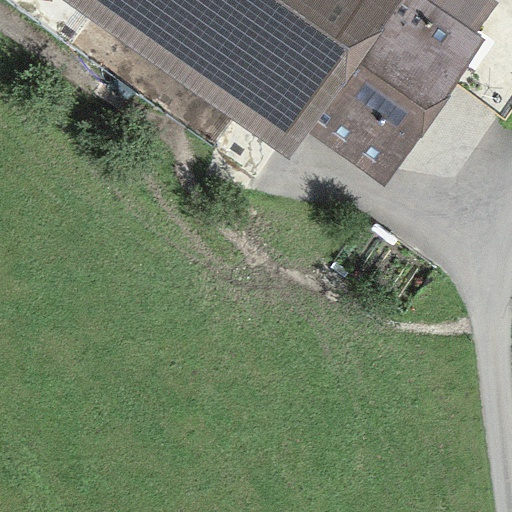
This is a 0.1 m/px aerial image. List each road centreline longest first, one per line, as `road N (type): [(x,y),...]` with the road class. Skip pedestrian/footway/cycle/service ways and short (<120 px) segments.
road 1 (residential): [(511,504),(496,298),(511,228)]
road 2 (unknown): [(292,194),(501,259)]
